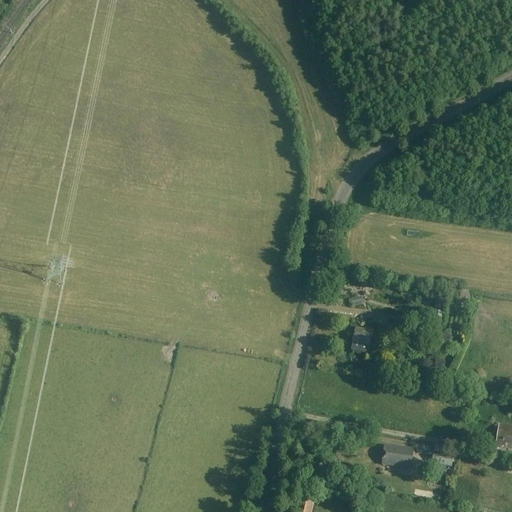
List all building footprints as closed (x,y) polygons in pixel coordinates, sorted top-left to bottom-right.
[(469,304),(470,292),(460,291),(459,303),(469,304)] [(352,298),(353,306),(363,304),(362,296),(352,298)] [(442,318),(444,298),(435,297),(433,317),(442,318)] [(373,340),(374,335),(371,334),(372,328),(365,326),(364,330),(355,328),(351,350),(368,353),(370,340),(373,340)] [(396,349),(400,334),(387,331),(385,339),(390,341),(389,348),(396,349)] [(409,342),(410,333),(402,332),(401,341),(409,342)] [(422,346),(422,336),(414,335),(414,346),(422,346)] [(511,450),(511,426),(499,424),(496,448),(511,450)] [(455,454),(456,448),(435,444),(432,464),(452,468),(454,460),(460,462),(461,455),(455,454)] [(411,469),(414,450),(385,446),(383,465),(411,469)] [(438,493),(430,494),(430,502),(438,501),(438,493)] [(311,511),(315,498),(302,495),(298,511),(311,511)]
